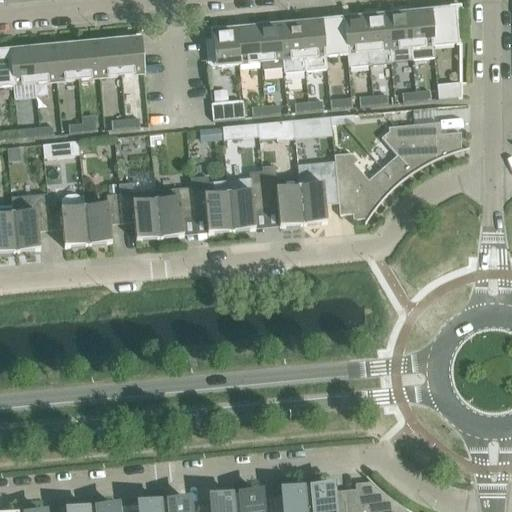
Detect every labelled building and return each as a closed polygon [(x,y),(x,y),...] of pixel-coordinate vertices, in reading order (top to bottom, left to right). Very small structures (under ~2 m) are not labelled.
[(433,48),(460,46),(460,8),(429,11),(433,48)] [(429,11),(408,13),(412,61),(434,59),(433,48),(429,11)] [(391,63),(412,61),(408,13),(386,15),(391,63)] [(386,15),(365,17),(369,66),(391,64),(391,63),(386,15)] [(348,68),(369,66),(365,17),(343,19),(347,56),(348,68)] [(343,19),(322,21),(325,58),(347,56),(343,19)] [(300,23),(305,73),(326,71),(325,58),(322,21),(300,23)] [(279,25),(282,63),(283,75),(305,73),(300,23),(279,25)] [(261,65),(282,63),(279,25),(257,27),(261,65)] [(257,27),(236,29),(239,67),(261,65),(257,27)] [(207,70),(239,67),(236,29),(212,31),(213,41),(205,42),(207,70)] [(119,40),(122,78),(143,76),(139,38),(119,40)] [(119,40),(97,42),(100,80),(122,78),(119,40)] [(100,80),(97,42),(95,42),(75,44),(79,82),(95,80),(100,80)] [(75,44),(54,46),(57,84),(79,82),(75,44)] [(54,46),(32,48),(36,86),(57,84),(54,46)] [(32,48),(11,50),(14,88),(36,86),(32,48)] [(11,50),(0,51),(0,89),(14,88),(11,50)] [(460,100),(460,85),(437,87),(438,102),(460,100)] [(417,104),(431,103),(430,94),(416,95),(417,104)] [(417,104),(416,95),(402,96),(402,105),(417,104)] [(373,108),(387,107),(387,98),(373,99),(373,108)] [(373,108),(373,99),(359,100),(359,110),(373,108)] [(330,112),(352,110),(351,101),(330,103),(330,112)] [(309,114),(323,113),(322,104),(308,105),(309,114)] [(212,123),(220,123),(244,120),(243,105),(219,108),(212,108),(212,106),(211,107),(212,123)] [(309,114),(308,105),(294,106),(295,116),(309,114)] [(266,118),(280,117),(279,108),(265,109),(266,118)] [(266,118),(265,109),(251,110),(252,120),(266,118)] [(354,125),(354,117),(342,118),(343,126),(354,125)] [(343,126),(342,118),(330,119),(331,127),(343,126)] [(139,121),(125,123),(126,132),(140,130),(139,121)] [(126,132),(125,123),(111,124),(112,133),(126,132)] [(307,123),(296,124),(297,133),(308,131),(307,123)] [(293,124),(282,125),(283,133),(294,132),(293,124)] [(95,125),(83,126),(84,136),(97,134),(96,125),(95,125)] [(396,158),(382,171),(398,188),(405,182),(412,177),(424,170),(424,169),(433,165),(443,160),(453,157),(464,154),(469,152),(468,151),(461,153),(461,135),(440,137),(439,125),(388,130),(388,134),(381,141),(396,158)] [(69,137),(84,136),(83,126),(68,128),(69,137)] [(223,144),(244,142),(243,128),(221,130),(223,143),(223,144)] [(53,129),(39,131),(40,140),(54,138),(53,129)] [(221,130),(211,131),(212,144),(223,143),(221,130)] [(40,140),(39,131),(25,132),(26,141),(40,140)] [(0,143),(18,142),(17,133),(0,134),(0,143)] [(54,146),(42,147),(43,159),(55,158),(54,146)] [(398,188),(382,171),(368,183),(354,166),(358,163),(352,156),(334,158),(335,167),(338,202),(339,218),(352,217),(353,223),(367,221),(364,227),(365,227),(372,217),(380,206),(384,202),(388,197),(393,192),(398,188)] [(297,171),(298,180),(303,227),(327,225),(325,203),(338,202),(335,167),(297,171)] [(249,181),(226,183),(231,234),(255,232),(253,210),(265,209),(263,183),(262,173),(249,175),(249,181)] [(211,178),(190,180),(191,190),(193,216),(205,214),(207,236),(231,234),(226,183),(211,185),(211,178)] [(279,230),(303,227),(298,180),(263,183),(265,209),(277,208),(279,230)] [(136,243),(160,241),(155,193),(135,195),(134,186),(118,187),(119,197),(122,222),(134,221),(136,243)] [(117,187),(109,188),(110,196),(118,195),(117,187)] [(181,217),(193,216),(191,190),(155,193),(160,241),(183,239),(181,217)] [(50,229),(48,203),(47,197),(11,201),(13,217),(16,255),(40,252),(38,230),(50,229)] [(61,202),(48,203),(50,229),(62,228),(64,250),(88,248),(84,210),(83,200),(78,197),(67,197),(61,202)] [(110,223),(122,222),(119,197),(106,198),(107,208),(84,210),(88,248),(95,247),(112,245),(110,223)] [(12,207),(0,207),(0,256),(16,255),(13,217),(12,207)] [(356,492),(344,493),(345,511),(405,511),(406,511),(398,507),(391,502),(385,497),(378,491),(372,485),(366,479),(365,480),(370,485),(355,486),(356,492)] [(331,488),(307,491),(309,511),(345,511),(344,493),(332,494),(331,488)] [(309,511),(307,491),(283,493),(284,499),(272,500),(273,511),(309,511)] [(273,511),(272,500),(260,501),(259,495),(235,497),(236,511),(273,511)] [(212,506),(200,507),(200,511),(236,511),(235,497),(212,500),(212,506)] [(188,502),(164,504),(164,511),(200,511),(200,507),(188,508),(188,502)]
